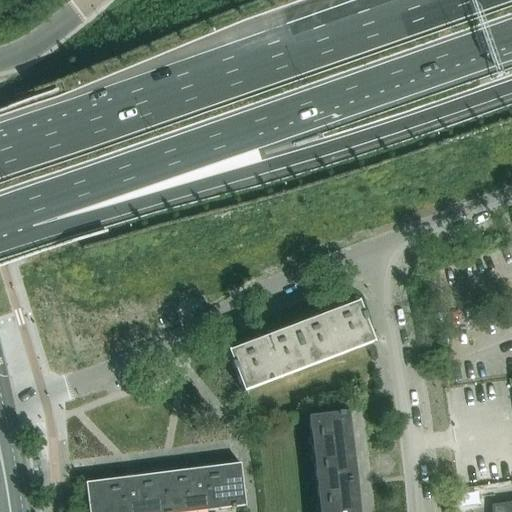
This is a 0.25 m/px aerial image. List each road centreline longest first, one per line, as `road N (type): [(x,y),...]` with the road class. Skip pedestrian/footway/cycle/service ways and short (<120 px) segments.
road 1 (trunk): [(0,213),(511,29)]
road 2 (trunk): [(0,216),(85,213),(511,84)]
road 3 (trunk): [(467,0),(0,165)]
road 4 (residential): [(0,404),(70,389),(259,291),(376,251)]
road 5 (residential): [(376,251),(418,511)]
road 6 (residential): [(376,251),(511,197)]
